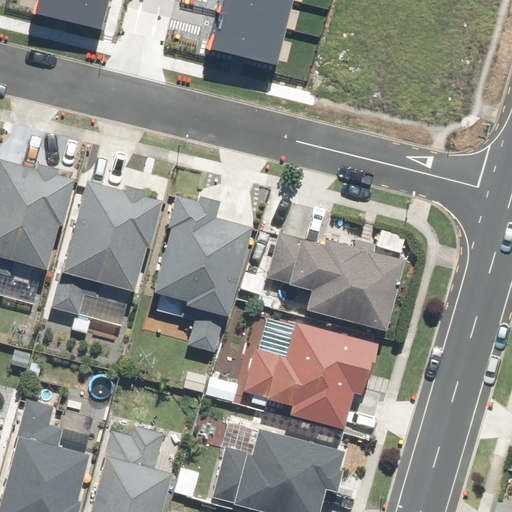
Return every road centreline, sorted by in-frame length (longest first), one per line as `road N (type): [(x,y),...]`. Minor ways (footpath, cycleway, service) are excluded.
road 1 (residential): [(510,197),(132,104)]
road 2 (residential): [(419,511),(510,197)]
road 3 (residential): [(132,104),(0,70)]
